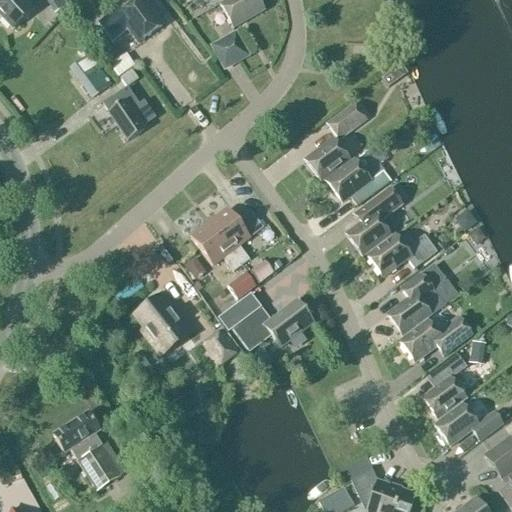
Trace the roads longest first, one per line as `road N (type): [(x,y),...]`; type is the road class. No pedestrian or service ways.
road 1 (residential): [(470,480),(415,474),(324,272),(225,139)]
road 2 (residential): [(27,263),(61,265),(94,253),(225,139)]
road 3 (residential): [(225,139),(292,68),(292,0)]
road 4 (tertiary): [(27,263),(22,192),(0,141)]
